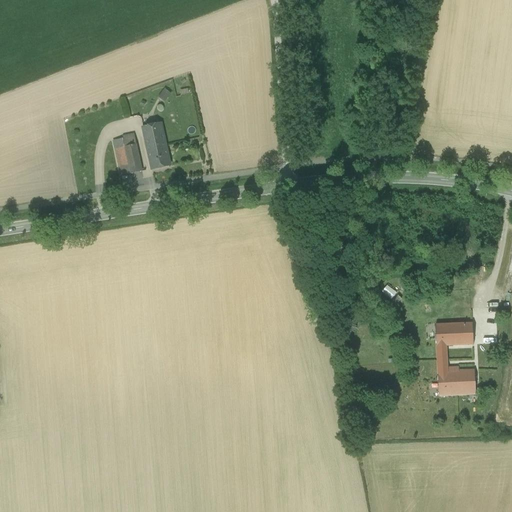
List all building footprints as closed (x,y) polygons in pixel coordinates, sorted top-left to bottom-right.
[(164,88),(159,97),(166,101),(171,92),(164,88)] [(143,128),(145,142),(164,138),(161,124),(143,128)] [(136,145),(134,133),(122,135),(125,147),(136,145)] [(125,147),(122,135),(112,137),(119,169),(129,167),(125,147)] [(166,150),(164,138),(145,142),(148,154),(166,150)] [(142,172),(136,145),(125,147),(129,167),(130,174),(142,172)] [(170,166),(166,150),(148,154),(151,170),(170,166)] [(119,169),(121,176),(130,174),(129,167),(119,169)] [(436,347),(446,346),(473,345),(472,324),(435,325),(436,347)] [(446,346),(436,347),(439,397),(459,396),(458,371),(448,372),(446,346)] [(459,396),(476,395),(475,371),(458,371),(459,396)]
